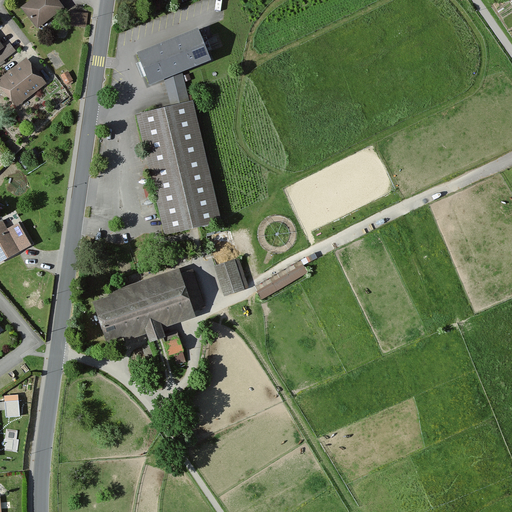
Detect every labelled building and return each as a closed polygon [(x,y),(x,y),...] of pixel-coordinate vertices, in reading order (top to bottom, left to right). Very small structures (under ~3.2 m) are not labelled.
[(56,0),(25,0),(18,6),(35,28),(62,7),(56,0)] [(86,12),(66,9),(65,23),(85,26),(86,12)] [(208,60),(196,31),(133,56),(147,84),(162,78),(168,106),(188,101),(181,71),(208,60)] [(2,47),(0,45),(0,60),(14,50),(8,43),(2,47)] [(45,85),(27,61),(0,81),(0,86),(15,107),(45,85)] [(168,106),(136,114),(165,233),(220,219),(191,101),(188,101),(168,106)] [(6,228),(0,218),(0,259),(28,243),(16,222),(6,228)] [(237,254),(215,260),(224,291),(246,285),(237,254)] [(303,261),(256,289),(262,298),(308,270),(303,261)] [(182,268),(88,296),(102,343),(145,330),(147,338),(163,333),(161,325),(196,314),(182,268)] [(164,339),(168,352),(175,350),(179,362),(187,359),(179,335),(164,339)] [(5,392),(5,415),(21,414),(21,392),(5,392)]
